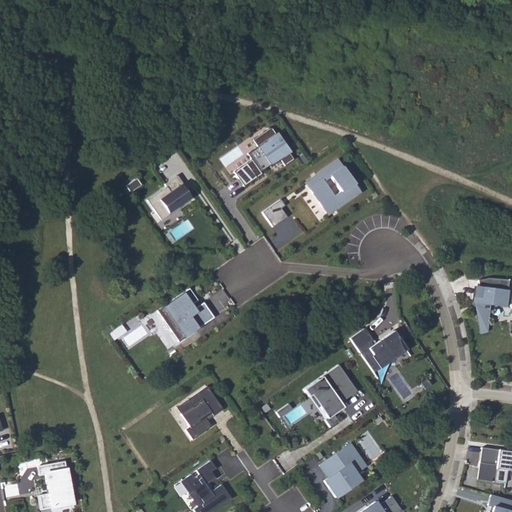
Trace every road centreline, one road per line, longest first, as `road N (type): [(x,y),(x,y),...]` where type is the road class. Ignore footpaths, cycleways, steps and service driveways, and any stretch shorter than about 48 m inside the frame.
road 1 (residential): [(457,389),(446,312),(432,283),(414,261),(389,255)]
road 2 (residential): [(252,271),(366,274),(389,255)]
road 3 (residential): [(435,511),(457,389)]
